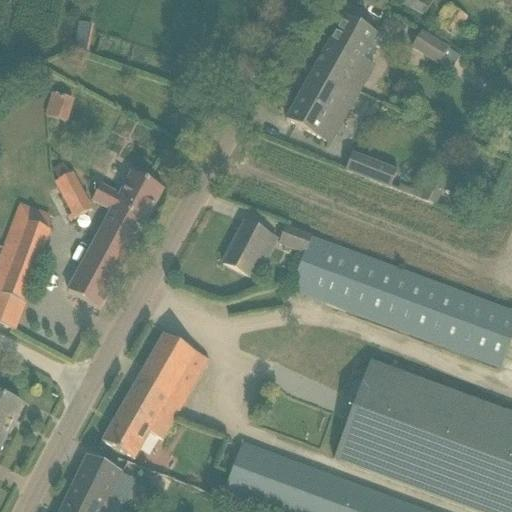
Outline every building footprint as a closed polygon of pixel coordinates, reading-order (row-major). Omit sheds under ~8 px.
[(404,0),(402,5),(424,18),(432,5),(422,0),(404,0)] [(455,39),(468,20),(447,6),(434,25),(455,39)] [(344,18),(315,70),(357,93),(372,67),(360,60),(375,35),(362,27),(344,18)] [(440,66),(448,52),(421,35),(411,50),(438,68),(440,66)] [(99,47),(90,44),(87,54),(96,57),(99,47)] [(448,52),(440,66),(451,73),(459,59),(448,52)] [(357,93),(315,70),(286,122),(303,132),(326,145),(357,93)] [(67,125),(74,102),(52,95),(44,118),(67,125)] [(345,173),(390,191),(397,174),(352,157),(345,173)] [(73,175),(55,184),(75,221),(93,212),(73,175)] [(163,191),(148,183),(133,175),(121,197),(103,187),(93,204),(111,214),(68,295),(99,312),(163,191)] [(426,185),(419,201),(434,207),(441,191),(426,185)] [(0,326),(14,332),(51,233),(45,231),(51,217),(20,206),(0,256),(0,326)] [(223,265),(240,275),(254,282),(275,242),(261,234),(244,225),(223,265)] [(286,230),(279,249),(303,258),(309,242),(310,242),(311,238),(287,229),(286,230)] [(303,258),(289,294),(497,374),(511,335),(511,319),(310,242),(309,242),(303,258)] [(333,462),(468,511),(511,511),(511,417),(369,365),(375,349),(316,327),(298,375),(357,397),(333,462)] [(102,444),(134,462),(150,435),(163,443),(209,363),(164,337),(102,444)] [(0,450),(21,407),(3,398),(0,396),(0,450)] [(421,511),(242,445),(223,496),(266,511),(421,511)] [(88,456),(65,503),(83,511),(108,511),(106,511),(124,474),(88,456)] [(83,511),(65,503),(60,511),(83,511)]
